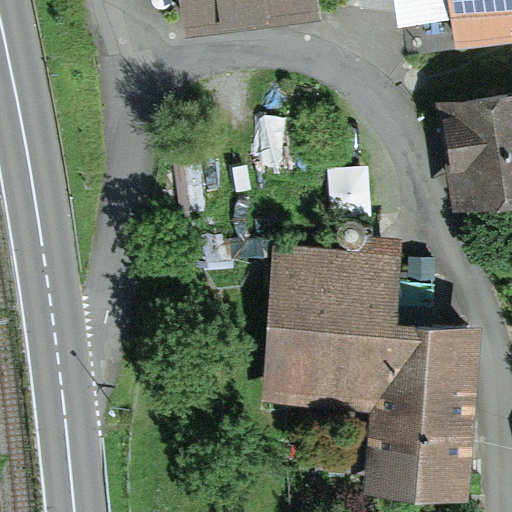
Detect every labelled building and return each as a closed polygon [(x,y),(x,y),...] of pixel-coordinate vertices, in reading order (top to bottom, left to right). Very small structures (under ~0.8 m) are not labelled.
[(327,0),(179,0),(183,24),(328,5),(327,0)] [(511,0),(440,0),(444,23),(511,14),(511,0)] [(511,84),(445,98),(466,203),(511,193),(511,84)] [(281,229),(268,184),(245,191),(258,236),(281,229)] [(274,258),(269,409),(375,412),(373,504),(460,507),(466,336),(395,334),(397,262),(274,258)]
